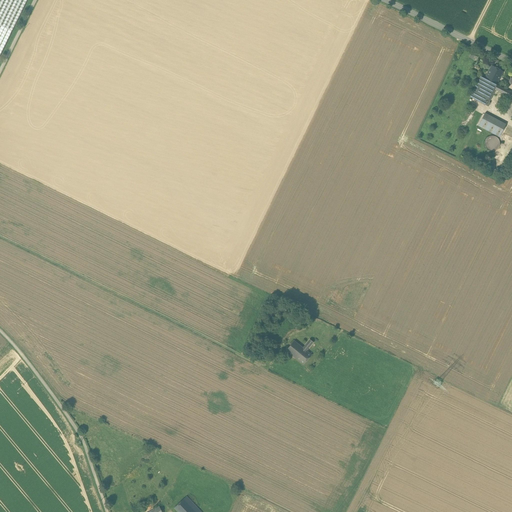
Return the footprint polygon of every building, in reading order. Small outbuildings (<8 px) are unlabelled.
[(26,0),(0,0),(0,24),(12,31),(26,0)] [(491,65),(484,78),(496,85),(496,84),(503,71),(491,65)] [(480,76),(469,97),(485,105),(488,106),(490,103),(487,101),(493,91),(496,85),(484,78),(480,76)] [(511,92),(496,84),(496,85),(493,91),(494,91),(495,90),(511,98),(511,92)] [(506,125),(484,113),(478,125),(499,137),(506,125)] [(310,339),(303,348),(304,349),(306,350),(313,342),(310,339)] [(303,348),(294,340),(286,350),(296,359),(304,349),(303,348)] [(304,349),(296,359),(303,364),(312,355),(306,350),(304,349)] [(201,511),(186,496),(184,498),(197,511),(201,511)] [(197,511),(184,498),(174,507),(178,511),(197,511)]
